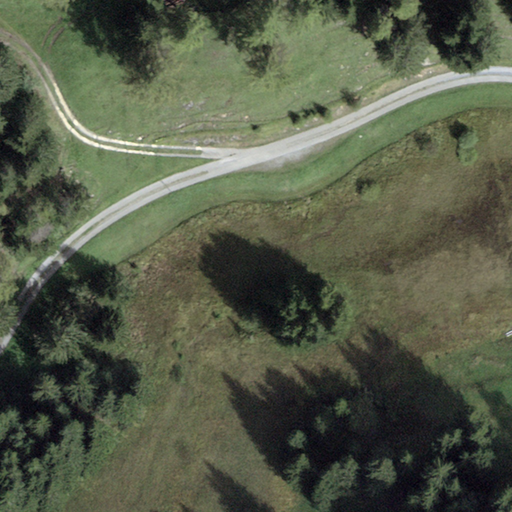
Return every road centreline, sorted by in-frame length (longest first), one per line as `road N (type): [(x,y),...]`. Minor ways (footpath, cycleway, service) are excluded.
road 1 (unclassified): [(0,338),(62,253),(108,216),(181,179),(293,146),(444,80),(511,79)]
road 2 (track): [(243,161),(89,142),(71,129),(45,75),(0,33)]
